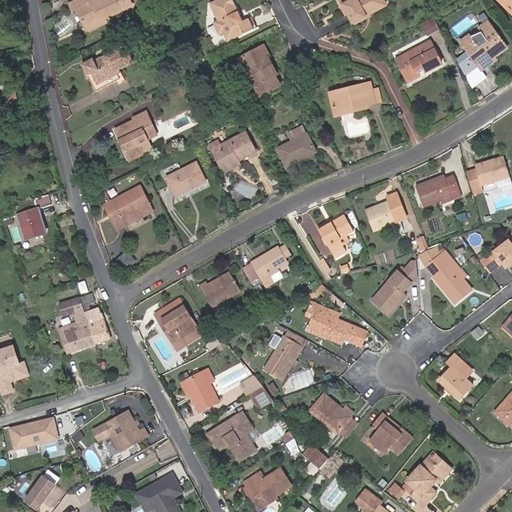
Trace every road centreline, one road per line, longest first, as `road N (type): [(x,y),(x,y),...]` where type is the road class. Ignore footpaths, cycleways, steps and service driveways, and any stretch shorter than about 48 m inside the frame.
road 1 (residential): [(114,300),(288,209),(421,152),(511,95)]
road 2 (residential): [(114,300),(68,174),(30,0)]
road 3 (residential): [(223,511),(144,375)]
road 4 (residential): [(506,471),(391,366)]
road 5 (residential): [(0,422),(144,375)]
road 6 (unclassified): [(391,366),(439,342),(511,287)]
